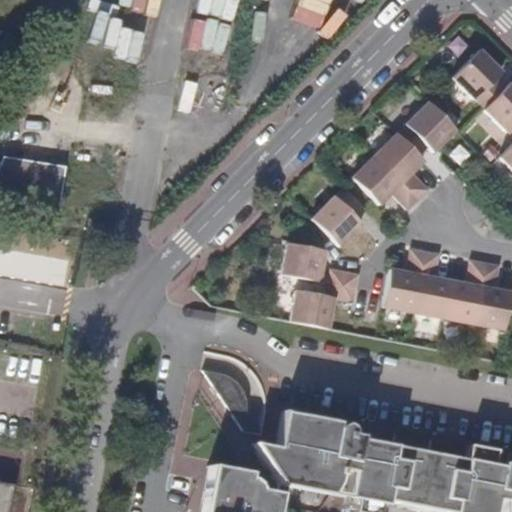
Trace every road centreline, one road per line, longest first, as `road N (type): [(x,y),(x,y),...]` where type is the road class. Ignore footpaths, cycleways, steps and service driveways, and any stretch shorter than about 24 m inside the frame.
road 1 (residential): [(431,0),(133,297),(107,360),(79,511)]
road 2 (unknown): [(212,330),(164,511)]
road 3 (residential): [(511,235),(415,227),(376,258),(370,281)]
